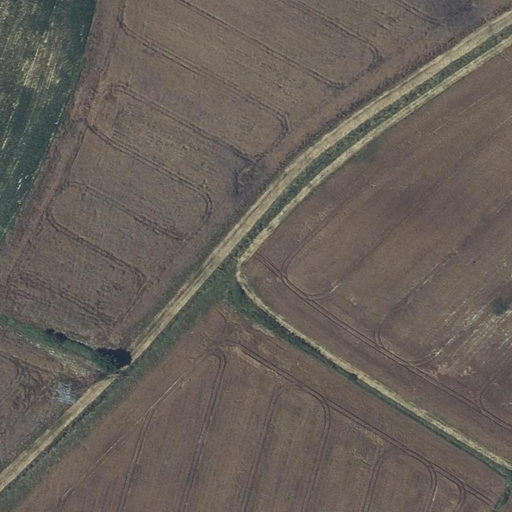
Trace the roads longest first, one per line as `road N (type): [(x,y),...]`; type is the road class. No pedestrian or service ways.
road 1 (track): [(511,18),(325,139),(127,356),(0,479)]
road 2 (track): [(511,463),(266,310),(243,271),(257,244),(327,170),(511,40)]
road 3 (track): [(0,321),(114,369)]
